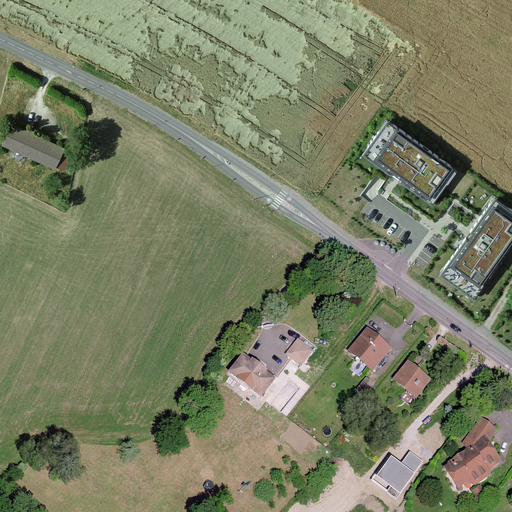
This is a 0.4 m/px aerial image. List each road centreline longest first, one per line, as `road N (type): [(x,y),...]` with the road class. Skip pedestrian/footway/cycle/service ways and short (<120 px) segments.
road 1 (track): [(264,304),(216,353),(173,424),(98,437),(58,434)]
road 2 (tertiary): [(511,366),(317,226)]
road 3 (tertiary): [(182,132),(0,39)]
road 4 (tertiary): [(317,226),(275,188),(182,132)]
road 5 (tertiary): [(182,132),(267,199),(317,226)]
